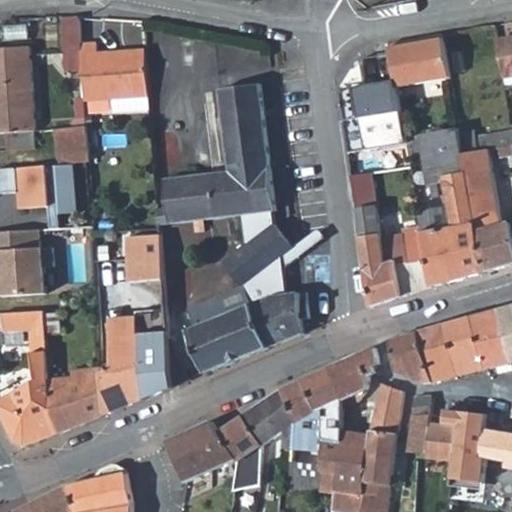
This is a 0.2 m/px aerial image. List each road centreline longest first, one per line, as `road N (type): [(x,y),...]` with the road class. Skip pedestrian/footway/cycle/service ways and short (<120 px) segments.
road 1 (residential): [(351,334),(313,33)]
road 2 (residential): [(139,426),(351,334)]
road 3 (residential): [(313,33),(511,2)]
road 4 (residential): [(313,33),(120,0)]
road 5 (residential): [(351,334),(511,287)]
road 6 (residential): [(0,481),(139,426)]
